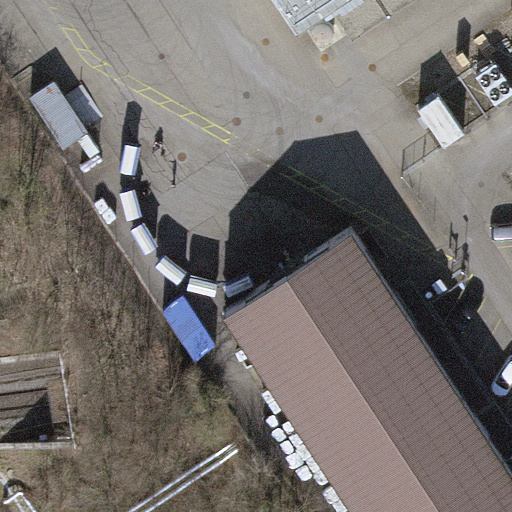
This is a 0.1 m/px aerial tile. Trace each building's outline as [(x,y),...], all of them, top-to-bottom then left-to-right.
[(319,0),(338,27),(377,0),(319,0)] [(354,50),(428,0),(377,0),(338,27),(354,50)] [(444,96),(424,110),(448,144),(450,148),(471,134),(469,131),(444,96)] [(511,511),(511,458),(355,222),(225,307),(361,511),(511,511)] [(31,511),(13,484),(0,484),(0,511),(31,511)]
